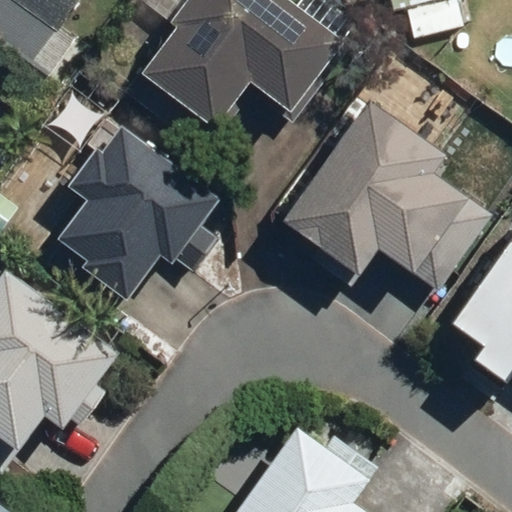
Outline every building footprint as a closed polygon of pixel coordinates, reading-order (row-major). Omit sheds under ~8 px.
[(0,0),(0,28),(64,70),(88,33),(78,27),(95,0),(0,0)] [(366,29),(326,0),(155,0),(188,23),(157,66),(235,122),(271,73),(312,103),(366,29)] [(400,102),(385,91),(297,212),(376,270),(398,240),(432,265),(438,256),(461,273),(504,213),(484,198),(493,185),(458,160),(477,134),(411,86),(400,102)] [(241,187),(147,120),(125,152),(116,146),(94,177),(109,187),(76,234),(156,290),(187,245),(196,251),(241,187)] [(141,340),(24,257),(0,290),(0,459),(15,470),(62,405),(84,421),(141,340)] [(511,263),(479,314),(507,333),(498,347),(511,356),(511,263)] [(394,469),(318,414),(245,511),(392,511),(373,497),(394,469)] [(0,511),(32,511),(38,504),(0,476),(0,511)]
